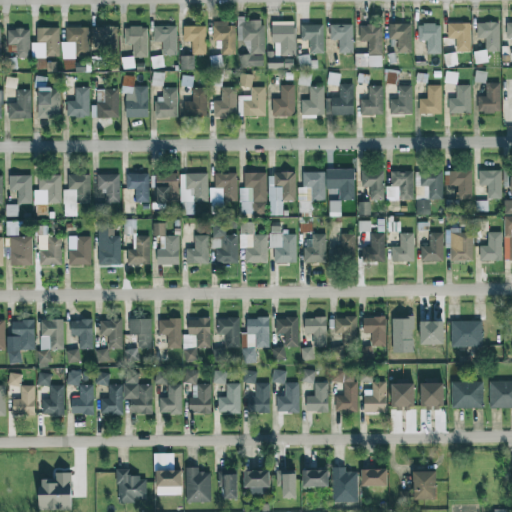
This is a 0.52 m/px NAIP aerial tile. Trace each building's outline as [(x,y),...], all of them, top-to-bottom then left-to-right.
[(264,67),(263,19),(236,20),(237,41),(250,41),(250,54),(238,55),(239,68),(264,67)] [(272,22),(273,57),(267,57),(267,69),(293,68),(293,57),(295,57),(294,22),(272,22)] [(234,23),(212,23),(213,42),(220,41),(221,55),(236,54),(234,23)] [(456,52),(470,52),(469,23),(447,24),(447,39),(455,39),(456,52)] [(499,23),(476,23),(476,39),(486,39),(486,51),(499,51),(499,23)] [(388,24),(388,40),(396,40),(396,53),(411,53),(411,24),(388,24)] [(440,54),(440,24),(418,24),(418,40),(426,40),(426,54),(440,54)] [(323,25),(301,25),(300,40),(310,40),(309,54),(323,54),(323,25)] [(352,25),(330,25),(330,40),(338,40),(338,53),(352,53),(352,25)] [(381,25),(359,25),(359,42),(368,41),(368,54),(354,54),(355,67),(382,67),(381,25)] [(176,26),(153,27),(154,42),(162,42),(162,55),(176,55),(176,26)] [(205,26),(183,26),(183,42),(191,42),(192,55),(205,55),(205,26)] [(118,52),(117,27),(94,27),(95,52),(118,52)] [(36,28),(36,43),(31,43),(32,58),(59,57),(58,28),(36,28)] [(133,44),(133,57),(147,57),(147,28),(125,28),(125,44),(133,44)] [(17,58),(30,58),(29,29),(6,30),(6,45),(17,45),(17,58)] [(298,56),(298,68),(310,67),(309,55),(298,56)] [(193,69),(194,56),(180,56),(180,69),(193,69)] [(474,82),(485,83),(486,72),(475,71),(474,82)] [(311,73),(299,72),(298,85),(310,86),(311,73)] [(239,86),(251,87),(252,75),(239,74),(239,86)] [(148,117),(147,87),(134,87),(134,76),(122,76),(122,94),(125,94),(125,118),(148,117)] [(500,113),(500,83),(486,83),(486,97),(477,97),(477,113),(500,113)] [(353,115),(352,84),(339,85),(339,98),(326,98),(326,115),(353,115)] [(294,85),(280,85),(280,99),(272,99),(272,116),(294,116),(294,85)] [(441,85),(427,86),(427,99),(419,99),(419,114),(441,114),(441,85)] [(470,114),(470,85),(456,85),(456,99),(448,98),(448,113),(470,114)] [(382,86),(368,86),(369,99),(360,100),(360,115),(383,115),(382,86)] [(390,115),(412,114),(411,86),(398,86),(398,99),(389,99),(390,115)] [(88,87),(75,88),(75,101),(66,101),(67,117),(89,117),(88,87)] [(235,87),(221,87),(221,101),(213,101),(213,117),(236,116),(235,87)] [(265,116),(264,87),(250,88),(251,96),(238,96),(238,116),(265,116)] [(301,100),(301,116),(324,115),(323,87),(309,87),(309,100),(301,100)] [(37,89),(38,119),(60,118),(59,88),(37,89)] [(177,88),(162,88),(162,99),(154,99),(154,117),(177,117),(177,88)] [(206,88),(192,88),(192,102),(184,102),(184,117),(206,117),(206,88)] [(118,89),(96,90),(96,105),(91,105),(91,118),(118,118),(118,89)] [(30,90),(16,90),(16,103),(8,103),(7,119),(30,119),(30,90)] [(500,170),(478,171),(478,186),(487,185),(487,199),(501,199),(500,170)] [(326,171),(326,187),(341,187),(340,200),(353,200),(354,172),(326,171)] [(413,172),(391,171),(390,186),(386,186),(385,200),(412,201),(413,172)] [(471,199),(471,171),(449,171),(449,186),(457,185),(457,200),(471,199)] [(324,172),(302,173),(302,188),(297,188),(297,201),(325,201),(324,172)] [(361,187),(369,187),(369,200),(383,200),(383,172),(361,172),(361,187)] [(442,200),(442,173),(420,172),(419,187),(428,187),(427,199),(442,200)] [(126,190),(134,189),(135,203),(149,202),(148,173),(126,174),(126,190)] [(207,174),(180,173),(179,214),(193,215),(193,202),(207,202),(207,174)] [(214,173),(214,188),(209,188),(209,201),(237,200),(236,173),(214,173)] [(240,188),(239,215),(265,216),(266,173),(244,173),(244,188),(240,188)] [(295,173),(268,173),(269,216),(282,216),(282,201),(295,201),(295,173)] [(106,203),(119,203),(119,174),(97,175),(97,190),(105,190),(106,203)] [(61,204),(60,175),(38,176),(38,191),(33,191),(34,204),(61,204)] [(89,175),(67,175),(68,190),(63,190),(63,216),(76,215),(76,203),(90,203),(89,175)] [(9,176),(9,191),(17,190),(17,204),(31,204),(31,176),(9,176)] [(156,188),(156,203),(169,202),(169,187),(156,188)] [(504,215),(511,214),(511,200),(503,201),(504,215)] [(212,213),(222,214),(223,202),(212,201),(212,213)] [(340,201),(329,201),(329,217),(340,216),(340,201)] [(429,215),(429,201),(416,201),(416,216),(429,215)] [(370,203),(359,202),(359,215),(369,215),(370,203)] [(511,260),(511,216),(504,216),(503,260),(511,260)] [(123,235),(136,234),(135,220),(123,220),(123,235)] [(370,221),(358,222),(358,231),(370,230),(370,221)] [(18,235),(18,222),(6,222),(6,235),(18,235)] [(152,236),(165,236),(165,223),(152,223),(152,236)] [(266,235),(253,235),(253,223),(239,223),(239,248),(244,248),(244,263),(267,263),(266,235)] [(215,264),(237,264),(237,235),(225,236),(225,224),(210,224),(211,249),(214,249),(215,264)] [(38,266),(61,265),(61,237),(48,237),(47,226),(37,227),(38,266)] [(120,265),(119,236),(113,236),(113,226),(97,226),(98,265),(120,265)] [(274,264),(296,263),(295,234),(280,234),(279,226),(268,227),(269,248),(273,248),(274,264)] [(472,261),(472,233),(460,233),(460,228),(450,229),(450,261),(472,261)] [(502,261),(501,232),(487,233),(488,246),(479,246),(480,261),(502,261)] [(384,234),(370,233),(370,247),(360,247),(359,262),(384,262),(384,234)] [(413,233),(399,233),(399,247),(391,247),(391,261),(413,262),(413,233)] [(420,247),(421,262),(443,261),(443,233),(429,233),(429,247),(420,247)] [(303,248),(303,263),(325,263),(326,234),(311,234),(311,248),(303,248)] [(354,234),(341,234),(342,258),(355,257),(354,234)] [(208,264),(208,235),(194,235),(194,249),(186,249),(186,264),(208,264)] [(91,236),(68,236),(68,265),(91,265),(91,236)] [(149,236),(135,236),(135,250),(127,250),(127,265),(149,265),(149,236)] [(156,249),(157,265),(179,264),(178,236),(164,236),(165,249),(156,249)] [(32,237),(9,237),(10,266),(32,266),(32,237)] [(356,317),(334,318),(334,333),(343,333),(343,346),(357,345),(356,317)] [(385,346),(384,317),(363,318),(363,333),(371,333),(371,346),(385,346)] [(217,318),(217,335),(225,334),(225,348),(239,348),(239,318),(217,318)] [(268,318),(246,318),(246,333),(241,333),(241,363),(256,363),(255,348),(269,348),(268,318)] [(297,318),(276,318),(276,334),(284,334),(284,347),(298,347),(297,318)] [(326,347),(326,318),(304,318),(304,335),(312,335),(312,347),(326,347)] [(151,319),(129,319),(129,335),(137,335),(137,348),(151,348),(151,319)] [(158,319),(158,335),(167,335),(167,348),(181,348),(180,319),(158,319)] [(209,319),(188,319),(188,335),(183,335),(183,361),(196,361),(196,348),(210,348),(209,319)] [(39,320),(40,366),(49,366),(49,350),(63,349),(62,320),(39,320)] [(92,320),(70,321),(70,336),(78,336),(79,350),(93,349),(92,320)] [(108,336),(108,349),(121,349),(122,320),(99,320),(99,336),(108,336)] [(33,321),(11,321),(12,337),(7,337),(7,364),(20,364),(20,350),(34,350),(33,321)] [(444,344),(443,321),(420,322),(420,345),(444,344)] [(481,347),(481,321),(450,321),(450,347),(481,347)] [(360,359),(371,360),(371,347),(360,346),(360,359)] [(212,349),(214,362),(227,361),(225,347),(212,349)] [(273,348),(274,360),(284,360),(284,347),(273,348)] [(301,348),(302,360),(313,359),(312,347),(301,348)] [(331,347),(332,359),(344,359),(343,347),(331,347)] [(109,361),(107,349),(95,350),(97,363),(109,361)] [(125,361),(138,360),(137,349),(125,350),(125,361)] [(66,350),(67,363),(79,362),(79,350),(66,350)] [(184,370),(183,384),(197,384),(197,371),(184,370)] [(284,384),(286,371),(273,370),(272,383),(284,384)] [(314,371),(302,370),(301,382),(314,383),(314,371)] [(355,413),(356,371),(331,370),(331,383),(343,383),(343,396),(335,396),(335,412),(355,413)] [(373,370),(360,370),(360,382),(372,382),(373,370)] [(80,386),(80,372),(67,371),(67,385),(80,386)] [(152,385),(138,385),(138,372),(124,371),(124,399),(129,399),(129,413),(151,414),(152,385)] [(168,372),(155,371),(154,384),(168,385),(168,372)] [(225,384),(226,371),(213,371),(213,383),(225,384)] [(242,383),(256,383),(256,371),(242,371),(242,383)] [(109,373),(96,372),(95,385),(109,386),(109,373)] [(22,375),(9,373),(7,385),(19,387),(22,375)] [(37,385),(50,386),(50,374),(37,373),(37,385)] [(511,381),(489,382),(489,408),(511,408),(511,381)] [(327,382),(314,383),(314,396),(306,396),(306,413),(328,412),(327,382)] [(364,395),(363,412),(385,413),(386,382),(372,382),(372,396),(364,395)] [(452,409),(483,408),(482,382),(451,382),(452,409)] [(269,413),(268,383),(255,384),(255,396),(247,396),(248,414),(269,413)] [(299,383),(285,383),(284,396),(276,396),(276,413),(298,413),(299,383)] [(443,407),(444,384),(420,383),(420,408),(430,408),(430,406),(443,407)] [(181,414),(181,384),(168,384),(167,398),(159,398),(159,414),(181,414)] [(211,384),(197,384),(197,398),(188,398),(188,413),(210,413),(211,384)] [(217,398),(218,414),(240,413),(239,384),(225,384),(226,397),(217,398)] [(391,384),(391,409),(414,409),(414,384),(391,384)] [(71,397),(71,414),(92,415),(93,386),(79,385),(79,398),(71,397)] [(122,414),(122,385),(108,385),(109,398),(100,399),(101,415),(122,414)] [(34,386),(21,386),(20,399),(13,399),(12,415),(34,415),(34,386)] [(41,399),(41,415),(63,415),(64,386),(50,386),(50,399),(41,399)] [(181,495),(181,470),(173,470),(173,454),(154,454),(155,495),(181,495)] [(357,472),(346,472),(346,467),(332,467),(332,502),(357,502),(357,472)] [(210,503),(210,472),(198,472),(198,468),(185,468),(185,503),(210,503)] [(129,469),(117,470),(117,503),(136,503),(136,499),(146,499),(146,477),(129,477),(129,469)] [(386,469),(361,470),(361,486),(387,486),(386,469)] [(328,470),(302,470),(302,487),(328,487),(328,470)] [(243,471),(244,488),(250,488),(250,495),(268,494),(268,471),(243,471)] [(435,471),(412,472),(413,500),(435,500),(435,471)] [(282,486),(282,499),(296,499),(295,472),(276,473),(277,487),(282,486)] [(40,510),(72,510),(71,473),(55,473),(55,479),(39,480),(40,510)] [(223,499),(237,499),(236,473),(218,474),(218,487),(223,487),(223,499)]
